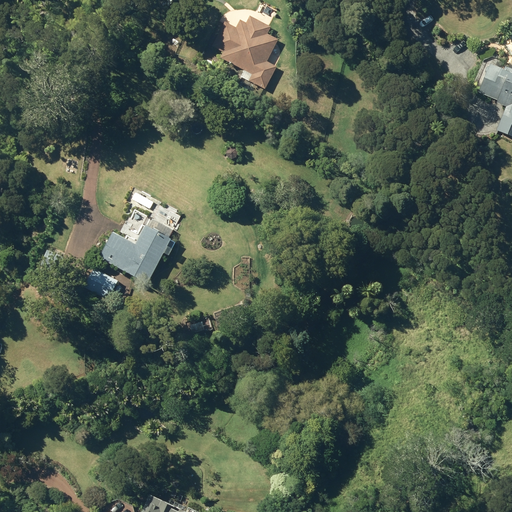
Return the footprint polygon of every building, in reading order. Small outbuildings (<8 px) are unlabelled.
[(167,0),(165,7),(184,14),(190,0),(167,0)] [(249,82),(265,90),(277,67),(267,62),(278,40),(268,34),(272,27),(250,16),(247,23),(240,20),(237,28),(225,22),(212,47),(223,53),(220,59),(252,75),(249,82)] [(498,131),(511,136),(511,69),(507,67),(505,71),(490,65),(479,93),(498,101),(497,103),(507,107),(498,131)] [(228,159),(233,160),(237,158),(238,154),(236,149),(232,148),(228,150),(226,154),(228,159)] [(100,258),(147,285),(171,242),(146,227),(136,246),(114,234),(100,258)] [(41,266),(57,273),(64,258),(48,251),(41,266)] [(84,288),(107,301),(118,282),(94,269),(84,288)] [(190,326),(193,335),(205,332),(203,323),(190,326)] [(184,511),(152,498),(145,511),(184,511)]
